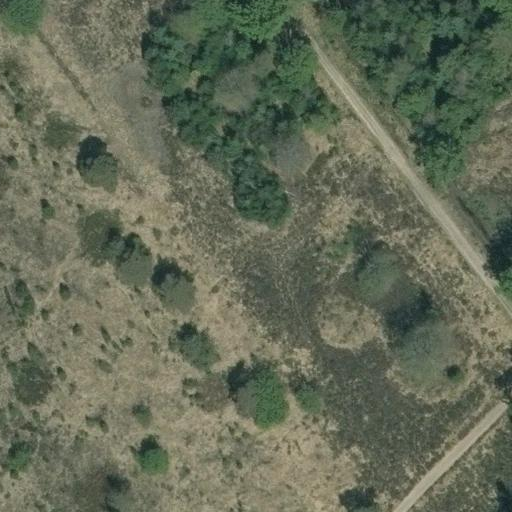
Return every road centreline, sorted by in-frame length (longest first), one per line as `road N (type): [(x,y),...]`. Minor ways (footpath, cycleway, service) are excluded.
road 1 (track): [(275,0),(511,308)]
road 2 (track): [(511,403),(404,511)]
